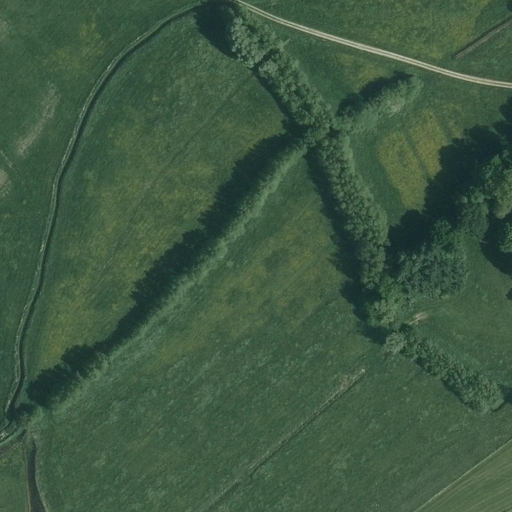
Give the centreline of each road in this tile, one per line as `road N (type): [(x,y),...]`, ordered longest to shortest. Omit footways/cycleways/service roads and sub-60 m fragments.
road 1 (track): [(511,83),(461,76),(230,0)]
road 2 (track): [(369,341),(429,314),(511,324)]
